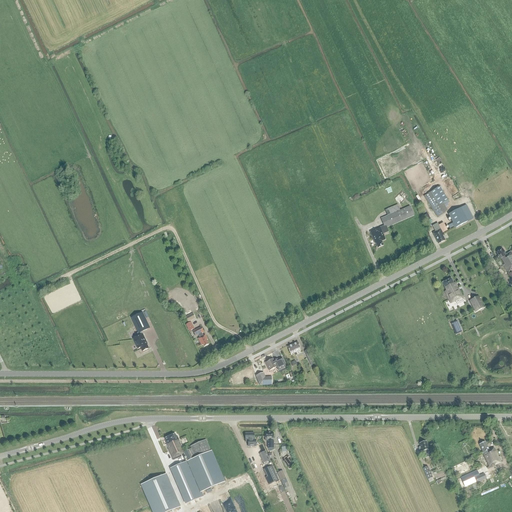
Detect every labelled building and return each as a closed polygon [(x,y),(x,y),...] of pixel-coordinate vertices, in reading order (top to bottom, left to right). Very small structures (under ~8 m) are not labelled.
[(441,207),(449,202),(439,187),(424,196),(437,218),(445,213),(441,207)] [(466,205),(448,214),(455,228),(473,219),(466,205)] [(410,206),(380,219),(384,226),(385,228),(387,227),(414,216),(410,206)] [(432,233),(438,244),(445,240),(442,236),(443,235),(438,223),(432,226),(435,232),(432,233)] [(374,230),(370,232),(375,244),(376,244),(378,248),(383,246),(381,241),(385,240),(383,234),(388,232),(387,227),(385,228),(384,226),(380,228),(374,230)] [(500,259),(498,260),(502,266),(503,266),(507,273),(511,269),(511,254),(510,252),(506,254),(502,249),(496,253),(500,259)] [(446,291),(445,292),(450,303),(462,297),(455,283),(453,284),(451,279),(442,283),(446,291)] [(469,301),(475,313),(484,308),(484,307),(479,296),(469,301)] [(185,317),(188,323),(196,319),(193,313),(191,314),(189,312),(185,314),(186,317),(185,317)] [(132,318),(138,333),(139,333),(141,332),(149,328),(142,313),(132,318)] [(453,322),(451,323),(456,335),(461,332),(456,321),(453,322)] [(202,337),(201,333),(203,332),(201,327),(193,332),(195,336),(198,335),(200,338),(198,339),(201,346),(203,345),(204,347),(208,344),(206,340),(207,340),(205,335),(202,337)] [(141,332),(139,333),(138,333),(137,334),(138,336),(133,339),(138,349),(141,348),(142,352),(148,349),(146,345),(147,345),(142,334),(142,335),(141,332)] [(295,355),(297,355),(296,353),(301,350),(300,348),(297,343),(287,347),(289,352),(290,352),(291,355),(294,353),(295,355)] [(276,367),(278,370),(285,366),(281,358),(278,360),(277,359),(273,361),(272,359),(265,363),(269,371),(276,367)] [(263,373),(256,376),(260,385),(271,385),(271,380),(265,380),(263,373)] [(248,447),(255,447),(255,440),(254,440),(254,433),(245,433),(245,442),(248,442),(248,447)] [(273,433),(265,433),(265,438),(265,441),(268,441),(268,448),(273,448),(273,438),(273,433)] [(175,434),(164,438),(167,444),(166,445),(172,461),(181,457),(180,455),(184,453),(188,461),(171,469),(186,504),(190,502),(203,496),(201,492),(209,489),(224,482),(206,440),(190,446),(191,449),(184,452),(180,442),(178,440),(177,437),(176,437),(175,434)] [(421,442),(421,443),(419,443),(420,447),(418,448),(420,452),(424,451),(426,458),(433,456),(431,449),(428,450),(425,441),(421,442)] [(482,453),(489,468),(501,463),(494,448),(489,450),(485,442),(479,445),(483,453),(482,453)] [(267,454),(261,456),(264,463),(270,460),(267,454)] [(440,466),(435,456),(431,458),(433,463),(435,462),(438,467),(440,466)] [(452,467),(456,477),(470,471),(466,460),(452,467)] [(271,484),(279,480),(272,466),(263,470),(267,477),(265,477),(268,485),(271,484)] [(428,480),(432,478),(427,467),(423,469),(428,480)] [(462,489),(476,482),(476,483),(477,482),(477,483),(486,478),(484,474),(484,473),(482,468),(471,473),(458,479),(462,489)] [(286,477),(283,469),(277,471),(283,484),(288,482),(286,477)] [(150,505),(153,511),(167,511),(179,507),(165,475),(141,485),(150,505)]
